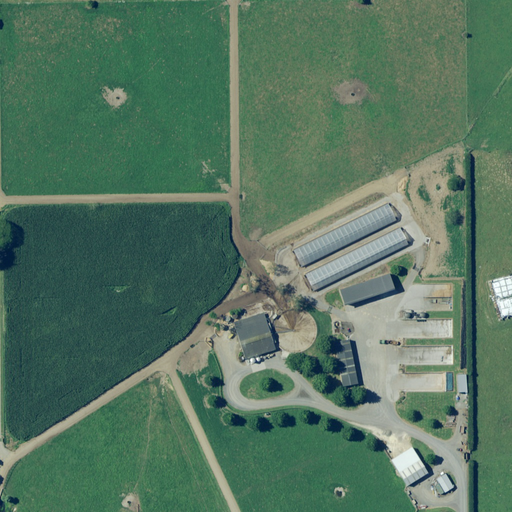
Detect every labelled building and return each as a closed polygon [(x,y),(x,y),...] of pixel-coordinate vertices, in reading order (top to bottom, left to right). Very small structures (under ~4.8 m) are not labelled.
[(396,221),(388,205),(293,251),(301,267),(396,221)] [(407,245),(399,229),(305,275),(313,291),(407,245)] [(393,288),(388,274),(339,290),(344,305),(393,288)] [(275,350),(263,313),(234,323),(245,359),(275,350)] [(357,384),(349,343),(334,346),(342,387),(357,384)] [(466,393),(465,374),(457,375),(458,393),(466,393)] [(428,473),(420,460),(399,473),(407,486),(428,473)] [(435,477),(444,493),(448,491),(450,494),(455,491),(443,472),(440,474),(435,477)]
